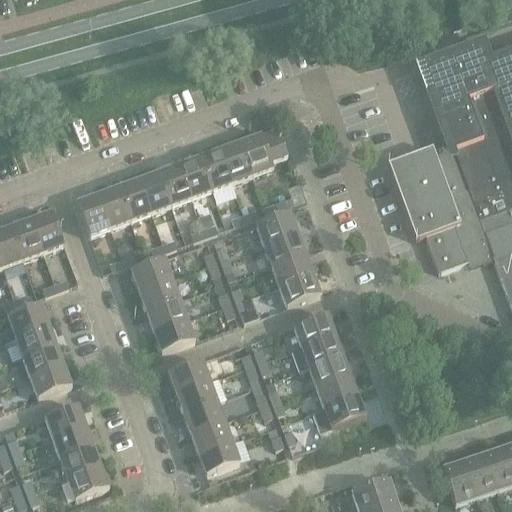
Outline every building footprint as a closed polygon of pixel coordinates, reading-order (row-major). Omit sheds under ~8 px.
[(493,49),(426,74),(423,75),(450,148),(432,155),(432,154),(388,170),(416,247),(425,243),(438,279),(460,271),(462,275),(493,264),(511,316),(511,55),(497,61),(493,49)] [(287,163),(277,136),(240,149),(252,183),(273,175),(271,169),(287,163)] [(252,183),(240,149),(219,157),(232,190),(252,183)] [(232,190),(219,157),(199,164),(212,198),(232,190)] [(212,198),(199,164),(179,172),(191,205),(212,198)] [(191,205),(179,172),(159,179),(171,213),(191,205)] [(171,213),(159,179),(138,187),(151,220),(171,213)] [(151,220),(138,187),(118,194),(130,228),(151,220)] [(300,190),(288,194),(291,203),(294,211),(306,206),(300,190)] [(130,228),(118,194),(98,202),(110,235),(130,228)] [(110,235),(98,202),(77,210),(89,243),(110,235)] [(285,205),(263,213),(266,221),(288,213),(285,205)] [(258,224),(255,216),(243,221),(246,228),(258,224)] [(64,252),(52,219),(31,227),(43,260),(64,252)] [(297,240),(289,219),(256,231),(264,252),(297,240)] [(210,220),(198,224),(202,236),(214,231),(210,220)] [(246,228),(243,221),(231,225),(234,233),(246,228)] [(43,260),(31,227),(10,234),(23,267),(43,260)] [(217,239),(214,231),(202,236),(205,243),(217,239)] [(23,267),(10,234),(0,237),(0,268),(2,275),(23,267)] [(205,243),(202,236),(190,240),(193,248),(205,243)] [(297,240),(264,252),(271,272),(305,260),(297,240)] [(176,254),(174,246),(162,251),(165,258),(176,254)] [(165,258),(162,251),(150,255),(153,262),(165,258)] [(228,265),(224,253),(217,256),(221,267),(228,265)] [(215,270),(211,258),(203,261),(207,272),(215,270)] [(305,260),(271,272),(279,293),(312,280),(305,260)] [(136,269),(133,261),(121,265),(124,273),(136,269)] [(124,273),(121,265),(109,270),(112,277),(124,273)] [(172,286),(164,265),(131,277),(139,298),(172,286)] [(233,277),(228,265),(221,267),(225,280),(233,277)] [(219,282),(215,270),(207,272),(212,285),(219,282)] [(312,280),(279,293),(287,314),(320,301),(312,280)] [(66,286),(54,290),(57,298),(69,293),(66,286)] [(179,306),(172,286),(139,298),(146,318),(179,306)] [(54,290),(42,295),(45,302),(49,300),(57,298),(54,290)] [(239,294),(231,297),(236,309),(243,306),(239,294)] [(218,302),(223,314),(230,311),(226,299),(218,302)] [(28,308),(25,301),(13,305),(16,313),(28,308)] [(248,318),(240,320),(243,329),(259,323),(252,303),(243,306),(248,318)] [(13,305),(2,309),(4,317),(16,313),(13,305)] [(179,306),(146,318),(154,339),(187,326),(179,306)] [(243,306),(236,309),(240,320),(248,318),(243,306)] [(48,331),(41,310),(7,322),(15,344),(48,331)] [(230,311),(223,314),(227,325),(234,323),(230,311)] [(293,332),(301,354),(335,341),(327,320),(293,332)] [(187,326),(154,339),(161,360),(195,348),(187,326)] [(56,352),(48,331),(15,344),(23,364),(56,352)] [(335,341),(301,354),(291,357),(298,378),(309,374),(342,362),(335,341)] [(63,372),(56,352),(23,364),(30,384),(63,372)] [(254,358),(258,370),(266,367),(261,355),(254,358)] [(241,363),(245,375),(253,372),(248,360),(241,363)] [(342,362),(309,374),(316,394),(349,382),(342,362)] [(168,378),(176,400),(209,387),(202,366),(168,378)] [(266,367),(258,370),(263,381),(270,379),(266,367)] [(63,372),(30,384),(38,405),(71,393),(63,372)] [(253,372),(245,375),(249,386),(257,383),(253,372)] [(349,382),(316,394),(324,414),(357,402),(349,382)] [(219,384),(209,387),(176,400),(184,420),(217,408),(226,404),(219,384)] [(269,398),(273,410),(280,407),(276,395),(269,398)] [(256,403),(260,414),(267,412),(263,400),(256,403)] [(324,414),(312,419),(320,440),(365,423),(357,402),(324,414)] [(280,407),(273,410),(277,422),(285,419),(280,407)] [(217,408),(184,420),(191,440),(224,428),(217,408)] [(44,424),(52,445),(86,433),(78,412),(44,424)] [(267,412),(260,414),(264,427),(272,424),(267,412)] [(224,428),(191,440),(198,460),(232,448),(224,428)] [(275,432),(267,435),(271,444),(278,441),(275,432)] [(86,433),(52,445),(60,465),(93,453),(86,433)] [(13,436),(5,439),(8,448),(15,445),(16,445),(13,436)] [(284,439),(288,451),(296,449),(291,437),(284,439)] [(283,453),(278,441),(271,444),(275,456),(283,453)] [(15,445),(8,448),(12,460),(20,457),(15,445)] [(232,448),(198,460),(206,482),(239,469),(232,448)] [(93,453),(60,465),(67,486),(101,473),(93,453)] [(511,474),(505,455),(485,462),(497,498),(511,492),(511,474)] [(20,457),(12,460),(17,472),(24,469),(20,457)] [(11,474),(7,462),(0,464),(0,467),(4,477),(11,474)] [(485,462),(465,469),(477,505),(497,498),(485,462)] [(465,469),(443,476),(456,511),(477,505),(465,469)] [(101,473),(67,486),(75,507),(108,495),(101,473)] [(30,486),(23,489),(27,500),(35,498),(30,486)] [(352,499),(356,511),(385,511),(395,509),(388,487),(352,499)] [(10,494),(14,505),(21,502),(17,491),(10,494)] [(35,498),(27,500),(31,511),(32,511),(39,510),(35,498)] [(25,511),(21,502),(14,505),(16,511),(25,511)]
